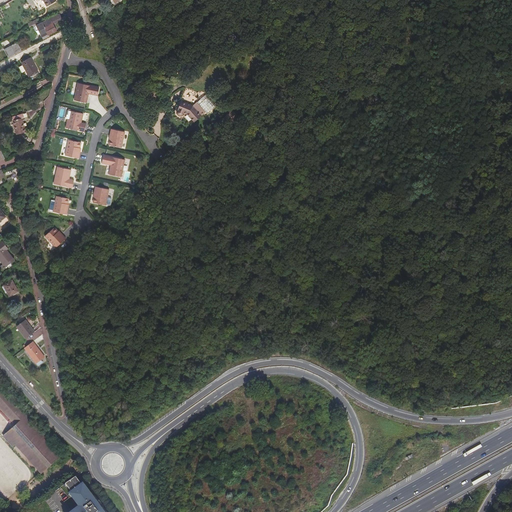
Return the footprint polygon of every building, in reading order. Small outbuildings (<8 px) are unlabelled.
[(36,0),(35,0),(36,2),(38,3),(42,9),(47,6),(43,0),(40,0),(38,1),(37,1),(36,0)] [(60,14),(37,25),(44,39),(49,37),(49,35),(44,26),(52,22),(53,25),(63,20),(60,14)] [(40,24),(37,19),(28,24),(30,28),(37,25),(36,25),(40,24)] [(53,25),(52,22),(44,26),(49,35),(57,31),(53,25)] [(21,51),(17,43),(4,49),(9,58),(21,51)] [(39,72),(31,58),(21,62),(23,65),(25,70),(26,71),(29,77),(39,72)] [(79,86),(75,103),(87,105),(89,96),(98,98),(100,90),(79,86)] [(145,97),(154,88),(153,87),(144,95),(145,97)] [(151,103),(160,94),(154,88),(145,97),(151,103)] [(193,106),(182,101),(177,111),(177,112),(178,114),(178,115),(179,116),(180,116),(181,116),(182,115),(183,115),(184,113),(187,114),(194,122),(205,112),(197,103),(193,106)] [(23,114),(12,117),(17,135),(26,132),(22,118),(24,118),(23,114)] [(68,122),(67,130),(85,134),(87,127),(82,125),(84,116),(72,114),(70,122),(68,122)] [(122,150),(125,135),(112,132),(110,138),(111,138),(109,148),(122,150)] [(69,142),(66,158),(79,161),(81,155),(80,154),(82,145),(69,142)] [(109,177),(121,180),(125,162),(104,158),(102,166),(111,168),(109,177)] [(55,187),(74,191),(75,183),(70,182),(72,173),(61,170),(59,178),(57,178),(55,187)] [(109,192),(96,189),(94,195),(95,196),(93,205),(106,208),(106,207),(109,208),(110,207),(111,202),(111,200),(108,200),(109,192)] [(11,194),(5,196),(7,200),(8,202),(14,200),(11,194)] [(71,201),(58,199),(57,204),(53,203),(51,213),(54,214),(68,217),(69,211),(71,201)] [(56,250),(66,241),(62,236),(61,237),(55,230),(45,238),(56,250)] [(7,250),(4,246),(5,245),(3,241),(0,243),(0,259),(3,264),(0,265),(0,267),(2,270),(15,260),(13,258),(7,250)] [(8,292),(10,296),(18,291),(12,280),(4,285),(4,286),(8,292)] [(35,332),(26,320),(17,326),(26,339),(35,332)] [(45,357),(33,342),(25,348),(37,364),(45,357)] [(30,413),(4,383),(0,386),(0,402),(18,423),(30,413)] [(65,452),(30,413),(6,434),(15,444),(18,442),(33,458),(43,470),(65,452)] [(106,511),(103,507),(101,508),(97,502),(99,502),(94,496),(93,497),(84,485),(83,486),(75,476),(65,484),(71,492),(69,493),(79,506),(70,511),(106,511)]
